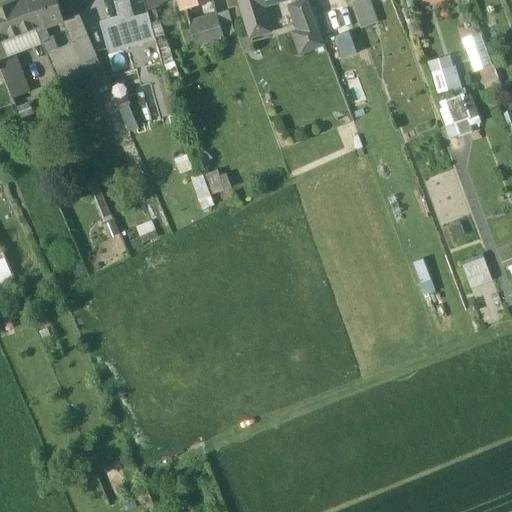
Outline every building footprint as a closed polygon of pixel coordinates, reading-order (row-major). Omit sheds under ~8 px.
[(28,0),(20,0),(0,8),(0,60),(9,57),(3,44),(17,38),(37,30),(28,0)] [(57,0),(28,0),(37,30),(64,21),(57,0)] [(144,0),(117,0),(122,18),(123,18),(147,11),(144,0)] [(144,0),(147,11),(168,7),(166,0),(144,0)] [(215,0),(181,0),(183,3),(183,5),(184,5),(186,12),(216,2),(215,0)] [(238,0),(251,39),(271,33),(263,8),(288,0),(238,0)] [(325,46),(308,0),(291,6),(300,31),(294,34),(301,55),(325,46)] [(355,0),(351,2),(362,27),(379,20),(370,0),(355,0)] [(147,11),(123,18),(128,36),(137,33),(152,29),(147,11)] [(229,13),(218,16),(220,22),(224,38),(235,35),(229,13)] [(79,16),(69,19),(75,35),(86,32),(79,16)] [(128,36),(123,18),(122,18),(111,21),(118,45),(132,40),(139,38),(137,33),(128,36)] [(206,26),(201,22),(190,26),(191,29),(193,37),(194,37),(197,46),(224,38),(220,22),(206,26)] [(152,29),(137,33),(139,38),(154,34),(152,29)] [(86,32),(75,35),(77,41),(85,61),(90,59),(96,56),(86,32)] [(469,41),(480,82),(497,78),(487,37),(469,41)] [(17,38),(3,44),(9,57),(13,55),(22,51),(17,38)] [(77,41),(47,54),(55,74),(85,61),(77,41)] [(9,57),(0,60),(0,68),(2,73),(18,67),(13,55),(9,57)] [(454,55),(428,60),(435,93),(460,88),(454,55)] [(100,65),(96,56),(90,59),(94,68),(100,65)] [(18,67),(2,73),(7,86),(23,80),(18,67)] [(23,80),(7,86),(12,97),(27,91),(23,80)] [(463,98),(447,104),(455,125),(471,119),(463,98)] [(215,204),(211,193),(231,187),(224,168),(193,179),(203,207),(215,204)] [(99,183),(89,188),(102,216),(112,212),(99,183)] [(484,256),(462,263),(471,286),(492,278),(484,256)] [(0,259),(0,283),(14,277),(5,257),(0,259)]
